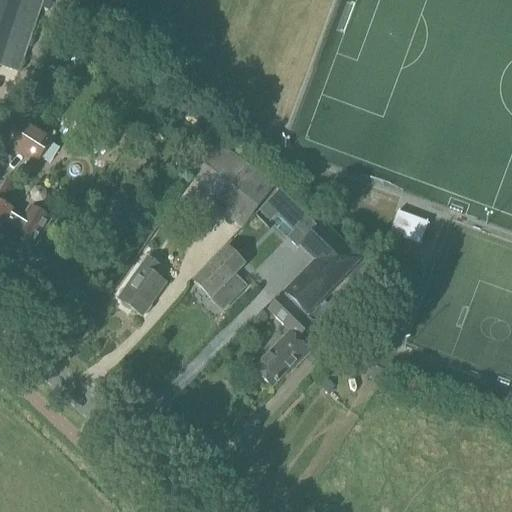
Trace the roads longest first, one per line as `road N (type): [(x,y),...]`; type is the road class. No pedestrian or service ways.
road 1 (secondary): [(195,511),(0,331)]
road 2 (unknown): [(71,393),(139,319),(200,232),(194,188)]
